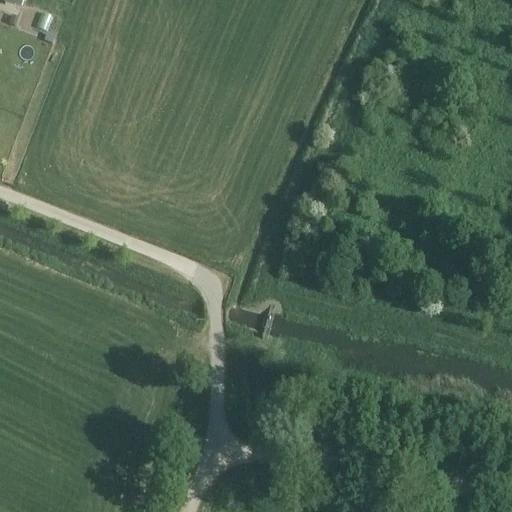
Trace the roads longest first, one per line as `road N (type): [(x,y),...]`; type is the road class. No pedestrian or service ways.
road 1 (unclassified): [(205,469),(216,432),(217,360),(214,303),(201,282),(0,197)]
road 2 (unclassified): [(511,503),(270,458),(205,469)]
